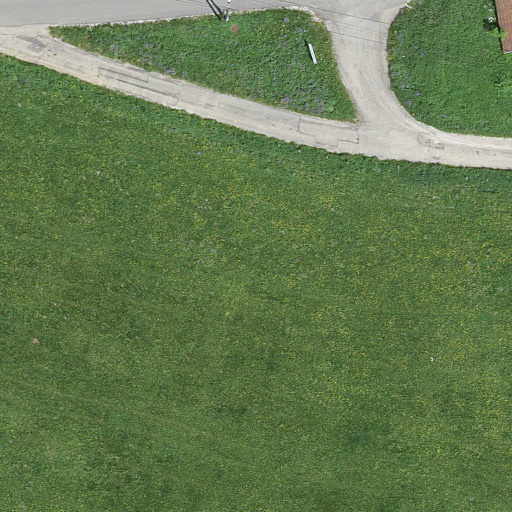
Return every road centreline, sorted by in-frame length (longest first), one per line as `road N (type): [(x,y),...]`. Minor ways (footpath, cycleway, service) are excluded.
road 1 (unclassified): [(399,138),(298,127),(0,32)]
road 2 (unclassified): [(356,0),(374,84),(399,138)]
